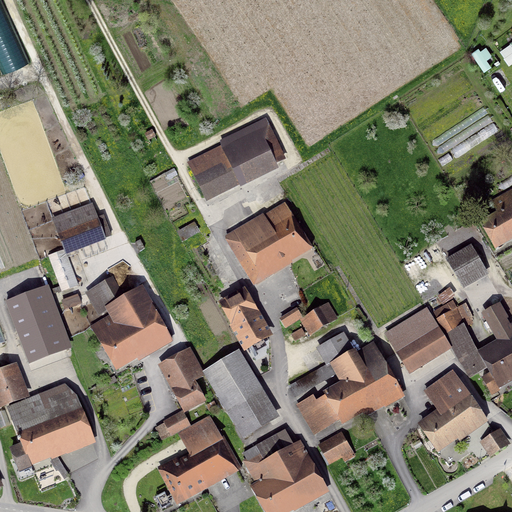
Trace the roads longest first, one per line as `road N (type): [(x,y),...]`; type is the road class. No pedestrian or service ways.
road 1 (track): [(88,0),(274,323),(284,405),(346,511)]
road 2 (track): [(7,0),(125,249)]
